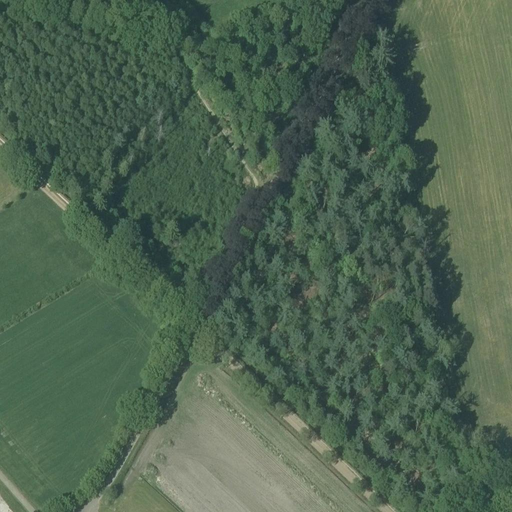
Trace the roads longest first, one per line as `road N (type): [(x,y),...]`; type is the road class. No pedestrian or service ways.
road 1 (unclassified): [(82,511),(124,462),(370,0)]
road 2 (track): [(0,153),(384,511)]
